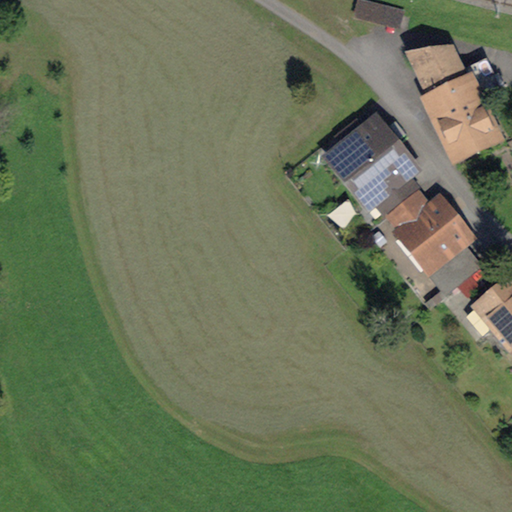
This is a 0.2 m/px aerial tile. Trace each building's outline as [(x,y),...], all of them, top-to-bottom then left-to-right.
[(358,21),(401,33),(406,16),(362,5),(358,21)] [(413,61),(458,156),(498,137),(480,99),(474,102),(451,55),(413,61)] [(364,131),(356,122),(336,138),(344,147),(364,131)] [(416,190),(403,174),(409,170),(376,129),(336,160),(370,201),(380,193),(392,209),(416,190)] [(466,239),(439,206),(432,212),(418,194),(388,218),(403,236),(399,240),(424,272),(466,239)] [(511,347),(511,284),(510,282),(467,317),(484,337),(490,332),(507,352),(511,347)]
